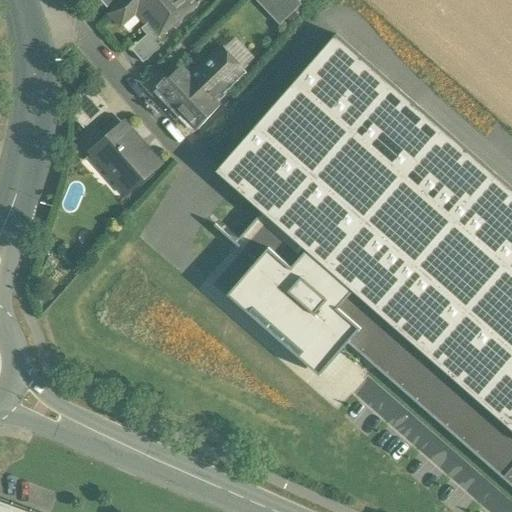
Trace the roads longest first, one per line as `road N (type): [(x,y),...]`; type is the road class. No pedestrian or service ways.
road 1 (tertiary): [(8,389),(275,511)]
road 2 (residential): [(19,0),(36,87),(26,160),(0,248)]
